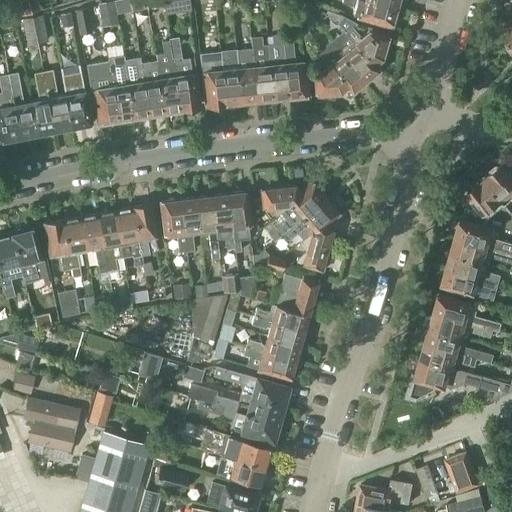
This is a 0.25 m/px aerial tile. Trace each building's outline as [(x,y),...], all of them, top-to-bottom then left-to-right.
[(15,0),(21,15),(40,8),(37,0),(15,0)] [(115,14),(131,11),(128,0),(117,0),(113,1),(115,14)] [(128,0),(131,11),(143,8),(141,0),(128,0)] [(161,0),(163,5),(165,15),(191,11),(188,0),(161,0)] [(395,8),(365,0),(342,0),(342,3),(354,6),(352,14),(391,25),(395,8)] [(365,0),(395,8),(397,0),(365,0)] [(117,24),(115,14),(113,1),(97,4),(102,27),(117,24)] [(310,14),(317,24),(326,16),(318,8),(316,10),(306,4),(299,10),(305,17),(310,14)] [(75,11),(79,34),(91,32),(87,9),(75,11)] [(373,66),(373,65),(381,59),(387,38),(368,33),(361,39),(352,27),(356,24),(327,10),(324,13),(344,31),(345,32),(354,44),(373,66)] [(59,15),(61,32),(72,30),(69,13),(59,15)] [(310,29),(317,24),(310,14),(305,17),(302,20),(310,29)] [(32,17),(37,43),(47,41),(42,15),(32,17)] [(26,45),(37,43),(32,17),(21,19),(26,45)] [(307,30),(302,33),(305,48),(314,43),(307,30)] [(373,66),(354,44),(345,32),(344,31),(338,36),(331,41),(364,82),(378,70),(373,65),(373,66)] [(271,44),(267,44),(269,58),(269,65),(273,99),(289,97),(284,46),(283,38),(282,33),(271,34),(271,44)] [(250,37),(251,48),(252,49),(257,100),(273,99),(269,65),(269,58),(267,44),(262,45),(261,36),(250,37)] [(172,59),(181,109),(197,106),(191,73),(189,58),(181,59),(177,37),(168,39),(168,40),(171,59),(172,59)] [(302,61),(293,62),(290,37),(283,38),(284,46),(289,97),(306,95),(302,61)] [(163,54),(154,55),(156,61),(159,79),(165,112),(181,109),(172,59),(171,59),(168,40),(161,41),(163,54)] [(352,92),(364,82),(331,41),(326,45),(327,47),(320,52),(329,63),(348,86),(352,92)] [(237,68),(241,102),(257,100),(252,49),(251,48),(243,49),(245,67),(237,68)] [(228,52),(220,52),(226,104),(241,102),(237,68),(236,50),(228,52)] [(206,73),(209,105),(226,104),(220,52),(220,51),(200,53),(202,73),(206,73)] [(340,93),(348,86),(329,63),(320,52),(314,58),(323,69),(317,74),(319,94),(340,93)] [(124,60),(123,55),(122,56),(127,84),(133,117),(149,115),(143,83),(142,83),(141,79),(144,79),(143,74),(142,75),(140,64),(139,57),(124,60)] [(106,58),(107,61),(108,69),(110,80),(111,80),(112,84),(110,84),(111,88),(112,88),(117,120),(133,117),(127,84),(122,56),(106,58)] [(92,72),(100,123),(117,120),(112,88),(111,88),(110,84),(112,84),(111,80),(110,80),(108,69),(107,61),(97,63),(98,71),(92,72)] [(149,115),(165,112),(159,79),(156,61),(148,63),(140,64),(142,75),(143,74),(144,79),(141,79),(142,83),(143,83),(149,115)] [(56,97),(53,79),(51,70),(42,72),(53,131),(69,128),(63,96),(56,97)] [(35,135),(53,131),(42,72),(34,73),(36,82),(39,100),(29,102),(35,135)] [(21,103),(18,86),(16,73),(8,74),(10,87),(19,138),(35,135),(29,102),(21,103)] [(0,127),(3,141),(19,138),(10,87),(8,74),(0,75),(0,88),(1,92),(0,91),(0,127)] [(63,96),(69,128),(87,125),(79,74),(70,76),(73,94),(63,96)] [(482,181),(503,206),(511,198),(511,177),(510,179),(500,167),(482,181)] [(487,218),(503,206),(482,181),(467,194),(477,206),(475,207),(483,217),(485,215),(487,218)] [(283,234),(295,224),(325,198),(312,184),(301,194),(302,195),(280,213),(285,220),(275,228),(276,229),(268,235),(274,241),(282,234),(283,234)] [(302,195),(301,194),(294,186),(263,190),(264,197),(256,198),(257,210),(269,209),(275,217),(280,213),(302,195)] [(243,192),(227,194),(233,246),(234,252),(240,251),(239,240),(249,239),(243,192)] [(215,230),(216,237),(216,239),(224,238),(225,247),(233,246),(227,194),(211,196),(215,230)] [(199,232),(207,231),(212,271),(220,270),(217,248),(216,239),(216,237),(215,230),(211,196),(195,198),(199,232)] [(191,233),(199,232),(195,198),(179,200),(186,252),(193,251),(191,233)] [(303,241),(314,232),(325,222),(336,212),(325,198),(295,224),(283,234),(288,240),(297,233),(303,241)] [(178,253),(186,252),(179,200),(162,203),(167,236),(175,235),(178,253)] [(141,256),(149,255),(146,240),(156,238),(150,204),(132,208),(141,256)] [(141,256),(132,208),(114,211),(123,257),(131,256),(132,258),(133,266),(141,265),(142,264),(142,263),(141,256)] [(110,282),(117,280),(113,259),(123,257),(114,211),(97,214),(110,282)] [(110,282),(97,214),(79,217),(85,251),(94,249),(97,265),(100,284),(110,282)] [(72,277),(80,275),(76,253),(85,251),(79,217),(62,221),(71,269),(70,269),(72,277)] [(511,218),(501,228),(511,230),(511,218)] [(70,269),(71,269),(62,221),(43,224),(50,257),(59,256),(62,271),(70,269)] [(325,222),(314,232),(303,241),(298,244),(305,252),(297,259),(296,263),(320,270),(332,231),(325,222)] [(459,222),(454,238),(495,250),(506,254),(511,255),(511,242),(490,236),(492,232),(459,222)] [(10,232),(19,266),(22,276),(24,284),(42,279),(43,283),(51,281),(45,259),(40,260),(32,229),(23,232),(22,229),(10,232)] [(0,278),(1,283),(4,293),(5,298),(14,296),(12,291),(10,279),(22,276),(19,266),(10,232),(0,234),(0,278)] [(453,242),(450,253),(483,263),(488,264),(491,257),(511,263),(511,255),(506,254),(495,250),(454,238),(453,242)] [(450,253),(446,268),(459,272),(498,284),(500,276),(484,272),(487,264),(488,265),(488,264),(483,263),(450,253)] [(281,272),(284,260),(267,255),(264,267),(281,272)] [(150,262),(142,263),(142,264),(141,265),(144,276),(153,275),(150,262)] [(496,292),(498,284),(459,272),(446,268),(441,285),(474,294),(477,285),(480,286),(480,287),(496,292)] [(221,281),(222,290),(223,293),(231,292),(230,293),(239,295),(237,277),(237,274),(220,276),(221,281)] [(284,274),(279,289),(285,291),(281,307),(281,308),(307,316),(317,283),(300,278),(284,274)] [(249,298),(252,288),(251,288),(253,281),(253,276),(237,277),(239,295),(249,298)] [(222,290),(221,281),(206,284),(207,292),(222,290)] [(189,285),(170,288),(172,301),(192,298),(189,285)] [(206,285),(194,286),(195,298),(207,296),(206,285)] [(263,302),(266,292),(252,288),(249,298),(263,302)] [(79,314),(77,300),(76,300),(74,289),(56,293),(62,317),(79,314)] [(191,299),(190,337),(192,337),(186,360),(192,362),(208,355),(226,293),(191,299)] [(234,311),(239,295),(230,293),(226,309),(234,311)] [(77,300),(79,314),(96,310),(95,307),(93,295),(80,297),(81,299),(77,300)] [(438,297),(433,313),(480,327),(485,328),(492,330),(499,332),(501,323),(475,315),(477,309),(438,297)] [(114,300),(115,311),(131,308),(129,298),(114,300)] [(115,312),(113,300),(95,307),(96,310),(97,315),(115,312)] [(255,309),(253,317),(303,331),(307,316),(281,308),(281,307),(271,304),(268,312),(255,309)] [(230,326),(234,311),(226,309),(221,324),(230,326)] [(433,313),(429,329),(461,339),(464,329),(468,330),(468,332),(490,338),(492,330),(485,328),(480,327),(433,313)] [(36,328),(50,324),(47,314),(34,318),(36,328)] [(299,346),(303,331),(253,317),(251,324),(268,329),(266,337),(299,346)] [(15,333),(36,329),(34,320),(13,324),(15,333)] [(233,327),(230,326),(221,324),(217,340),(229,343),(233,327)] [(429,329),(424,345),(477,359),(491,363),(493,355),(463,347),(463,348),(459,347),(461,339),(429,329)] [(34,352),(38,338),(18,333),(0,337),(0,342),(15,347),(34,352)] [(294,362),(299,346),(266,337),(264,345),(247,340),(245,348),(294,362)] [(424,345),(420,360),(453,369),(455,360),(459,361),(459,362),(475,367),(477,359),(424,345)] [(290,378),(294,362),(245,348),(242,355),(260,360),(257,368),(290,378)] [(33,355),(19,351),(15,364),(29,368),(33,355)] [(434,391),(436,384),(453,388),(463,384),(463,383),(488,389),(484,404),(511,391),(511,384),(453,369),(420,360),(410,396),(418,399),(434,391)] [(511,369),(499,366),(496,376),(511,380),(511,369)] [(215,368),(212,375),(220,378),(233,381),(243,384),(239,395),(251,399),(257,400),(282,407),(282,405),(286,403),(288,397),(285,394),(287,387),(256,379),(222,370),(215,368)] [(17,373),(14,388),(25,391),(29,375),(17,373)] [(190,385),(186,397),(196,399),(195,400),(225,408),(235,411),(235,409),(237,403),(227,401),(215,397),(216,392),(190,385)] [(97,392),(89,418),(104,422),(111,396),(97,392)] [(235,409),(235,411),(277,424),(278,421),(281,419),(283,413),(281,409),(282,407),(257,400),(251,399),(239,395),(237,403),(235,409)] [(70,451),(78,418),(66,416),(68,405),(27,396),(23,416),(33,419),(27,441),(70,451)] [(195,400),(194,408),(210,412),(223,416),(233,418),(235,411),(225,408),(195,400)] [(233,418),(230,429),(241,432),(272,441),(273,439),(276,437),(278,431),(276,428),(277,424),(235,411),(233,418)] [(124,511),(147,435),(101,422),(77,507),(95,511),(124,511)] [(201,440),(198,449),(221,455),(265,466),(270,448),(227,436),(225,446),(224,446),(214,443),(201,440)] [(159,441),(154,458),(169,462),(174,445),(159,441)] [(457,493),(477,486),(465,454),(445,461),(457,493)] [(221,455),(221,457),(216,473),(229,477),(259,485),(265,466),(221,455)] [(428,465),(416,470),(426,497),(438,493),(428,465)] [(183,491),(187,475),(158,467),(154,482),(183,491)] [(391,511),(393,502),(408,505),(412,486),(407,484),(394,482),(392,492),(361,486),(357,506),(391,511)] [(243,511),(251,511),(256,495),(211,483),(206,502),(243,511)] [(150,511),(156,492),(152,491),(146,489),(144,489),(140,506),(138,511),(150,511)] [(445,505),(447,511),(484,511),(479,489),(455,496),(457,503),(445,505)]
